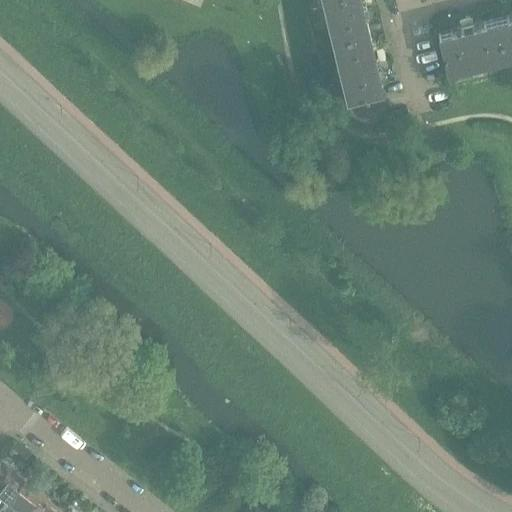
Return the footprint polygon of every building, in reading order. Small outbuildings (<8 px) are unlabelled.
[(323,0),(332,34),(368,26),(362,2),(370,0),(323,0)] [(511,15),(496,19),(505,55),(511,53),(511,15)] [(471,17),(460,20),(462,27),(438,33),(447,69),(505,55),(496,19),(473,25),(471,17)] [(384,58),(382,47),(374,49),(368,26),(332,34),(346,94),(382,85),(376,60),(384,58)] [(386,99),(382,85),(346,94),(349,108),(355,118),(366,122),(377,119),(385,111),(386,99)] [(1,459),(0,458),(0,505),(3,501),(25,474),(14,466),(15,465),(13,460),(6,456),(5,457),(1,459)] [(29,474),(25,474),(3,501),(13,509),(10,511),(23,511),(42,489),(35,483),(35,477),(30,474),(29,474)] [(51,511),(60,502),(59,497),(55,493),(49,494),(42,489),(23,511),(51,511)] [(60,502),(51,511),(77,511),(73,508),(67,508),(60,502)]
